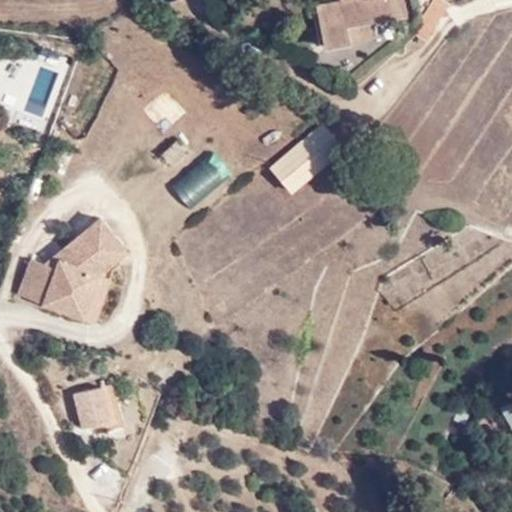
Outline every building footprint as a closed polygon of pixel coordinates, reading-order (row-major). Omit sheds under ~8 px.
[(338,23),(364,18),(397,12),(394,0),(332,0),(311,4),(319,45),(341,40),(338,23)] [(450,2),(446,0),(433,0),(420,20),(412,31),(426,39),(450,2)] [(366,34),(364,18),(338,23),(341,40),(366,34)] [(323,123),(273,166),(292,189),(342,147),(323,123)] [(126,248),(100,217),(41,264),(28,259),(18,292),(84,317),(98,273),(126,248)] [(110,276),(98,273),(84,317),(95,321),(110,276)] [(114,383),(98,387),(107,421),(122,417),(114,383)] [(107,421),(98,387),(77,393),(86,427),(107,421)]
